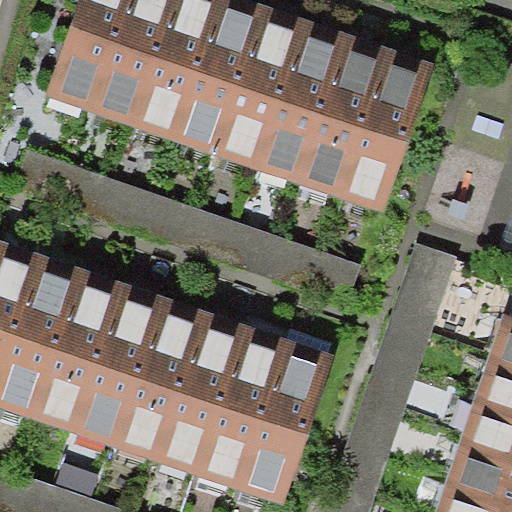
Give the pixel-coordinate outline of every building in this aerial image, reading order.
[(86,0),(58,78),(99,93),(132,0),(86,0)] [(132,0),(99,93),(140,108),(179,0),(132,0)] [(179,0),(140,108),(182,123),(226,0),(179,0)] [(226,0),(182,123),(223,138),(270,7),(250,0),(226,0)] [(223,138),(264,153),(312,22),(270,7),(223,138)] [(264,153),(306,167),(353,37),(312,22),(264,153)] [(306,167),(347,182),(394,52),(353,37),(306,167)] [(347,182),(388,197),(436,67),(394,52),(347,182)] [(511,211),(501,244),(511,247),(511,211)] [(367,511),(455,256),(420,243),(327,511),(367,511)] [(0,253),(0,382),(45,258),(4,244),(0,253)] [(0,382),(0,389),(39,404),(86,273),(45,258),(0,382)] [(39,404),(80,419),(128,288),(86,273),(39,404)] [(80,419),(122,434),(169,303),(128,288),(80,419)] [(122,434),(163,448),(210,318),(169,303),(122,434)] [(163,448),(204,463),(252,333),(210,318),(163,448)] [(204,463),(246,478),(293,348),(252,333),(204,463)] [(246,478),(287,493),(334,362),(293,348),(246,478)] [(511,357),(510,357),(495,398),(511,403),(511,357)] [(511,403),(495,398),(481,440),(511,450),(511,403)] [(511,450),(481,440),(467,481),(511,496),(511,450)] [(150,511),(0,460),(0,507),(14,511),(150,511)] [(511,511),(511,496),(467,481),(456,511),(511,511)]
